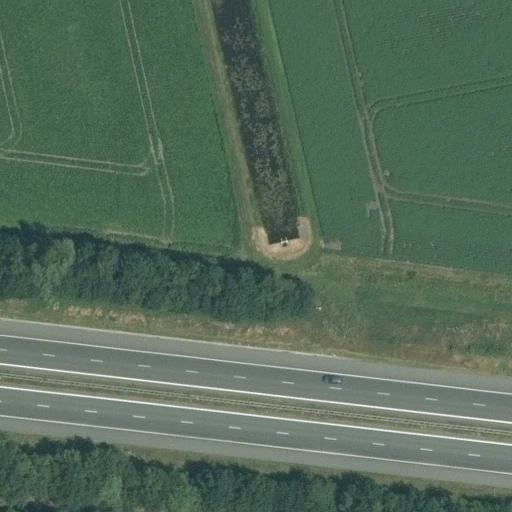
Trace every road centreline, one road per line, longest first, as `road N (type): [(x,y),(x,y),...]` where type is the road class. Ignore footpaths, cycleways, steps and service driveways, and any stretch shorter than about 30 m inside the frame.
road 1 (motorway): [(511,409),(0,350)]
road 2 (motorway): [(0,407),(511,465)]
